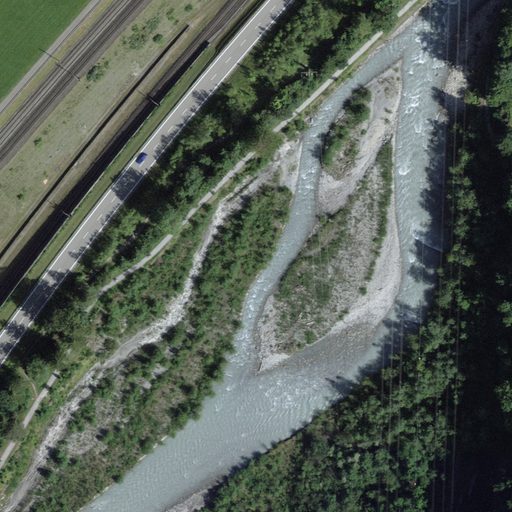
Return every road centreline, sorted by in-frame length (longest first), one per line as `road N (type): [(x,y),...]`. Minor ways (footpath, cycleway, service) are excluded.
road 1 (unknown): [(37,401),(15,356),(190,144),(355,0)]
road 2 (secondary): [(281,0),(145,157),(0,350)]
road 3 (unclassified): [(98,0),(0,109)]
